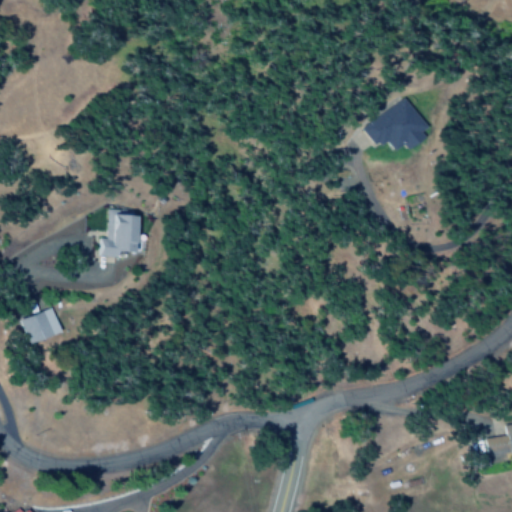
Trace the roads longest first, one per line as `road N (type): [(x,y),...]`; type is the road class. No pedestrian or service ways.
road 1 (residential): [(0,423),(20,442),(61,456),(125,458),(252,418),(295,446)]
road 2 (residential): [(295,446),(327,405),(472,350),(511,305)]
